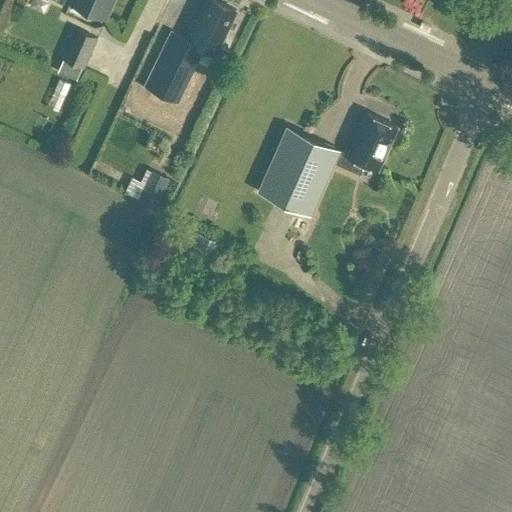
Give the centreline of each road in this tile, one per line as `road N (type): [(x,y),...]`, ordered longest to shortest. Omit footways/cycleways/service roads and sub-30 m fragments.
road 1 (unclassified): [(309,511),(491,81)]
road 2 (primary): [(491,81),(319,0)]
